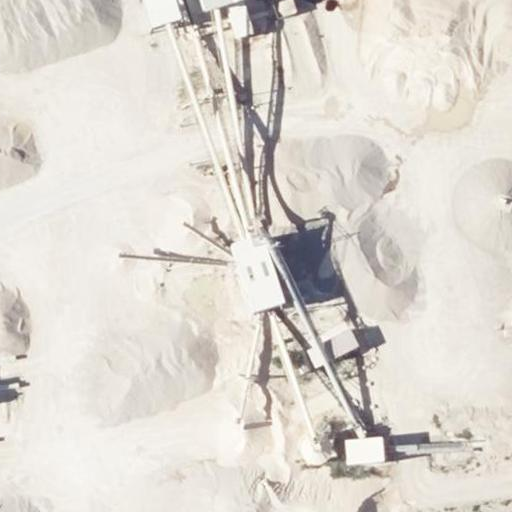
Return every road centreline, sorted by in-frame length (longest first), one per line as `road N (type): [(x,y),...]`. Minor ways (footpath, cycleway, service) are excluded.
road 1 (unknown): [(56,192),(118,509)]
road 2 (unknown): [(56,192),(338,88)]
